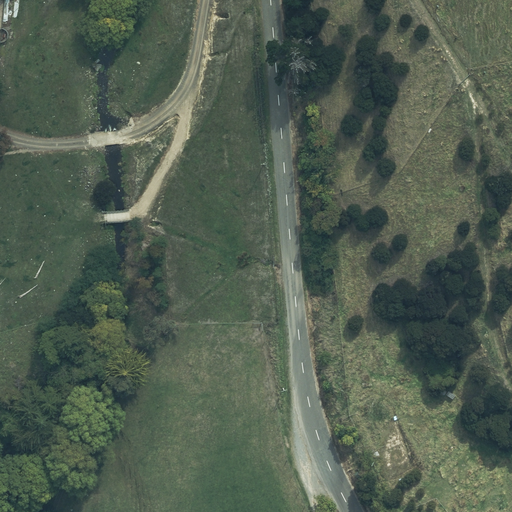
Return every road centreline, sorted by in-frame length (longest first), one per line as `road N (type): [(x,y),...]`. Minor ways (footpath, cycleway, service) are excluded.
road 1 (unclassified): [(271,0),(306,395),(351,511)]
road 2 (track): [(207,0),(197,66),(184,92),(148,126),(97,142),(0,139)]
